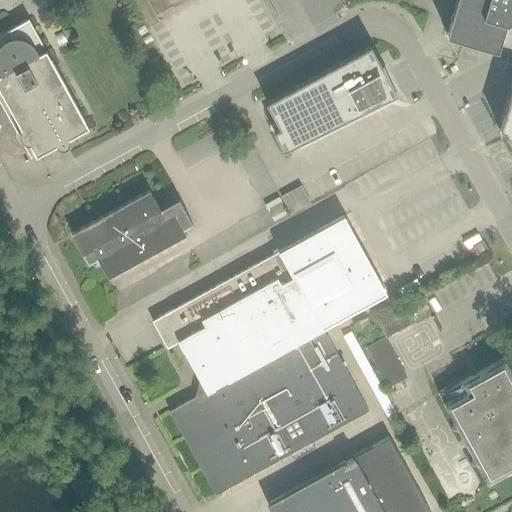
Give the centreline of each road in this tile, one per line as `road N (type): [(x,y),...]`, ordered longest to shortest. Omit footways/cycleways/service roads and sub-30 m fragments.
road 1 (residential): [(6,208),(343,29),(371,22),(403,41),(511,239)]
road 2 (residential): [(174,511),(6,208)]
